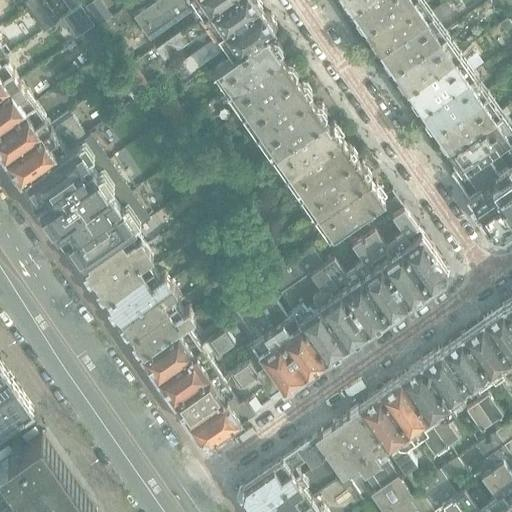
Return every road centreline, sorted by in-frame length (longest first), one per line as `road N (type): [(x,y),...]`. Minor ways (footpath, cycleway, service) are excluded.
road 1 (residential): [(194,486),(487,276)]
road 2 (residential): [(487,276),(297,0)]
road 3 (secondary): [(194,486),(0,222)]
road 4 (secondary): [(0,291),(154,511)]
